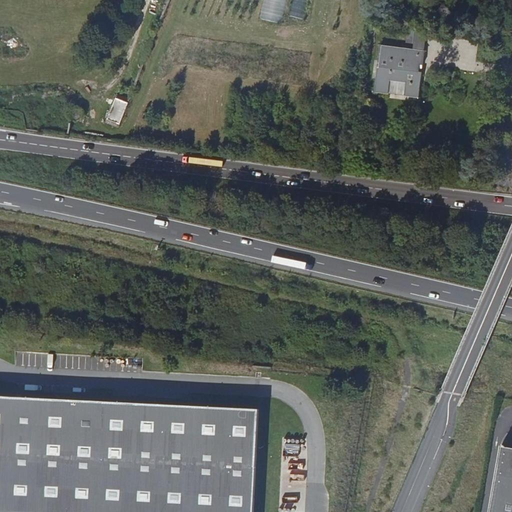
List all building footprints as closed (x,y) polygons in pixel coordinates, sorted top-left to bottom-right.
[(265,0),(262,18),(283,22),(287,0),(265,0)] [(308,18),(309,0),(294,0),(293,16),(308,18)] [(428,32),(417,31),(414,49),(426,51),(428,32)] [(426,51),(414,49),(382,45),(376,91),(390,93),(391,80),(408,82),(406,95),(420,97),(423,72),(420,71),(421,64),(424,65),(426,51)] [(120,124),(129,102),(127,101),(116,97),(108,119),(120,124)] [(82,109),(76,106),(70,109),(68,115),(71,120),(76,122),(82,119),(84,113),(82,109)] [(393,171),(400,172),(411,141),(405,138),(393,171)] [(0,511),(256,511),(262,408),(0,394),(0,511)] [(511,511),(511,445),(507,445),(504,442),(491,511),(511,511)]
